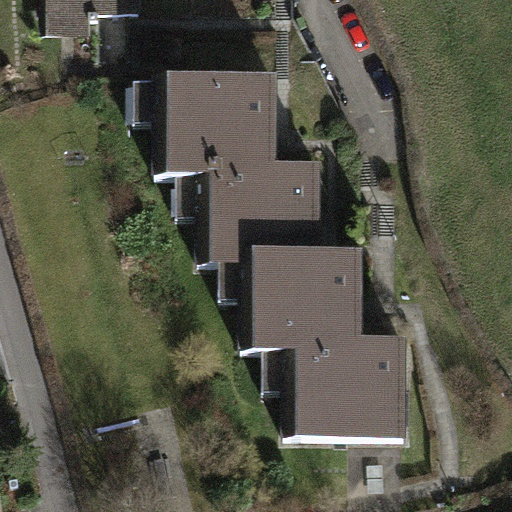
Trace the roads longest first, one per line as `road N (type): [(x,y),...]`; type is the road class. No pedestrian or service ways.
road 1 (residential): [(60,511),(0,289)]
road 2 (residential): [(374,124),(315,0)]
